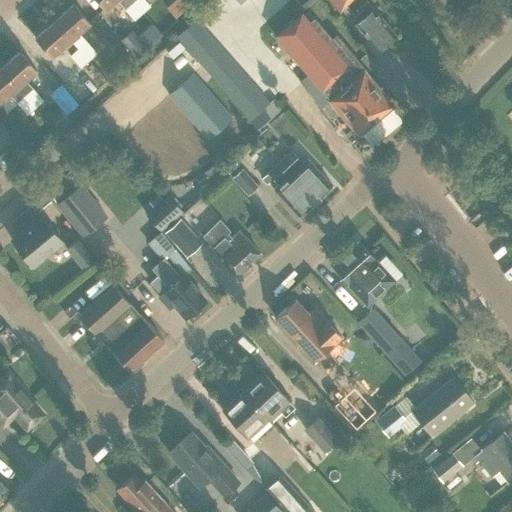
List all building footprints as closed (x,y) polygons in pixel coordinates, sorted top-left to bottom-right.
[(141,12),(131,0),(96,0),(104,8),(112,0),(116,0),(133,19),(141,12)] [(131,0),(141,12),(149,5),(144,0),(131,0)] [(356,21),(354,23),(376,49),(395,33),(366,0),(329,0),(339,12),(346,6),(354,15),(352,16),(356,21)] [(96,53),(77,32),(89,21),(72,3),(53,20),(70,38),(77,47),(88,59),(96,53)] [(358,133),(391,105),(363,71),(356,77),(348,68),(352,64),(342,52),(346,48),(335,36),(332,39),(308,11),(303,16),(301,13),(275,35),(321,90),(322,89),(322,90),(314,98),(321,107),(329,100),(358,133)] [(176,36),(184,45),(203,28),(194,19),(176,36)] [(70,38),(53,20),(34,37),(50,55),(70,38)] [(145,44),(131,28),(119,38),(134,54),(145,44)] [(184,45),(192,54),(211,37),(203,28),(184,45)] [(192,54),(200,63),(219,47),(211,37),(192,54)] [(77,47),(69,54),(80,66),(88,59),(77,47)] [(200,63),(208,73),(227,56),(219,47),(200,63)] [(19,50),(0,66),(0,67),(34,106),(42,100),(24,79),(35,69),(19,50)] [(208,73),(216,82),(235,65),(227,56),(208,73)] [(216,82),(224,91),(243,74),(235,65),(216,82)] [(26,113),(34,106),(0,67),(0,99),(8,93),(26,113)] [(207,138),(231,117),(191,72),(168,93),(207,138)] [(224,91),(233,101),(252,84),(243,74),(224,91)] [(77,102),(60,83),(48,93),(65,112),(77,102)] [(233,101),(241,110),(260,93),(252,84),(233,101)] [(268,102),(260,93),(241,110),(249,119),(268,102)] [(0,168),(13,158),(6,150),(0,154),(0,187),(1,187),(0,186),(0,168)] [(279,161),(315,200),(332,185),(306,157),(302,161),(291,150),(279,161)] [(315,200),(279,161),(267,172),(278,184),(273,188),(299,215),(315,200)] [(258,185),(241,167),(231,176),(247,194),(258,185)] [(59,205),(84,236),(108,217),(82,186),(59,205)] [(148,217),(160,230),(182,210),(170,197),(148,217)] [(31,264),(61,240),(41,216),(11,240),(31,264)] [(202,242),(180,217),(164,232),(185,256),(202,242)] [(202,234),(212,246),(210,247),(234,274),(259,252),(238,229),(230,236),(227,233),(230,230),(219,219),(202,234)] [(160,231),(149,240),(163,256),(173,247),(160,231)] [(81,266),(92,257),(77,239),(66,247),(81,266)] [(332,264),(353,287),(352,288),(365,302),(373,294),(375,297),(395,278),(377,258),(375,260),(358,241),(332,264)] [(157,274),(149,281),(161,294),(158,296),(168,307),(173,303),(185,316),(205,299),(183,274),(180,276),(172,267),(163,256),(151,267),(157,274)] [(90,295),(110,282),(105,275),(85,288),(90,295)] [(134,370),(142,362),(140,360),(163,339),(147,321),(147,322),(140,314),(112,284),(78,315),(113,352),(112,352),(128,370),(131,367),(134,370)] [(305,312),(294,299),(274,317),(313,359),(342,333),(326,315),(324,316),(313,305),(305,312)] [(401,336),(373,305),(357,320),(384,351),(401,336)] [(17,345),(28,334),(15,320),(3,330),(17,345)] [(26,426),(40,413),(24,395),(26,394),(6,371),(0,375),(0,415),(8,409),(14,415),(16,414),(26,426)] [(242,390),(271,421),(291,403),(262,371),(242,390)] [(431,434),(472,401),(452,376),(411,409),(431,434)] [(354,401),(369,389),(361,380),(347,392),(354,401)] [(271,421),(242,390),(222,408),(251,440),(271,421)] [(342,395),(332,405),(347,420),(357,410),(342,395)] [(407,421),(393,404),(374,420),(388,437),(407,421)] [(324,450),(337,439),(318,418),(305,430),(324,450)] [(490,476),(498,469),(507,481),(511,476),(511,443),(502,431),(481,448),(473,455),(490,476)] [(223,494),(238,481),(208,449),(207,450),(190,432),(168,452),(198,484),(207,476),(223,494)] [(430,444),(421,452),(428,461),(438,454),(430,444)] [(442,480),(461,464),(452,453),(432,468),(442,480)] [(0,462),(0,473),(8,481),(13,476),(0,462)] [(315,511),(280,472),(264,487),(285,511),(315,511)] [(172,511),(158,496),(158,495),(144,480),(140,483),(132,474),(117,488),(129,500),(127,502),(136,511),(140,511),(141,511),(172,511)] [(276,511),(262,496),(244,511),(276,511)]
